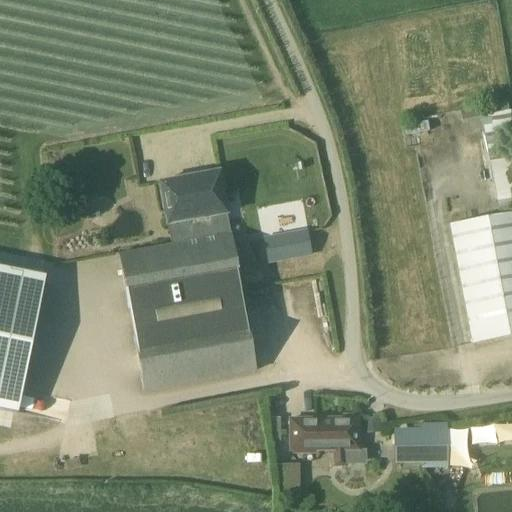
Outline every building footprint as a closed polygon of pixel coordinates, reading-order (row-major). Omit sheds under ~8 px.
[(511,204),(511,158),(491,160),(494,205),(511,204)] [(241,291),(225,214),(218,173),(160,184),(171,245),(118,254),(128,311),(130,311),(135,336),(133,336),(143,393),(256,372),(245,316),(243,316),(238,291),(241,291)] [(511,214),(449,226),(472,345),(511,337),(511,214)] [(269,264),(311,256),(306,232),(285,236),(285,237),(287,247),(266,251),(269,264)] [(45,278),(0,268),(0,410),(17,414),(45,278)] [(344,451),(358,451),(357,420),(353,420),(353,416),(341,417),(341,420),(288,420),(288,451),(334,450),(334,467),(344,466),(344,451)] [(380,433),(382,421),(365,419),(364,431),(380,433)] [(444,429),(422,429),(423,433),(396,434),(396,454),(411,454),(411,462),(444,461),(444,429)] [(280,491),(298,490),(298,466),(280,467),(280,491)]
